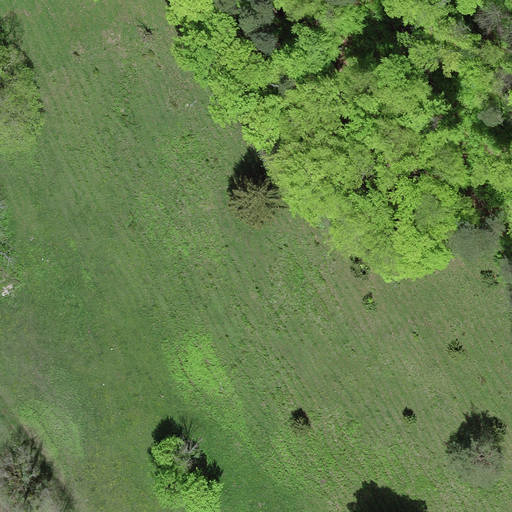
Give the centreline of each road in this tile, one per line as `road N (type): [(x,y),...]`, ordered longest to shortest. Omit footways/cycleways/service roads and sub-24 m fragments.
road 1 (track): [(511,194),(422,26)]
road 2 (track): [(0,395),(73,511)]
